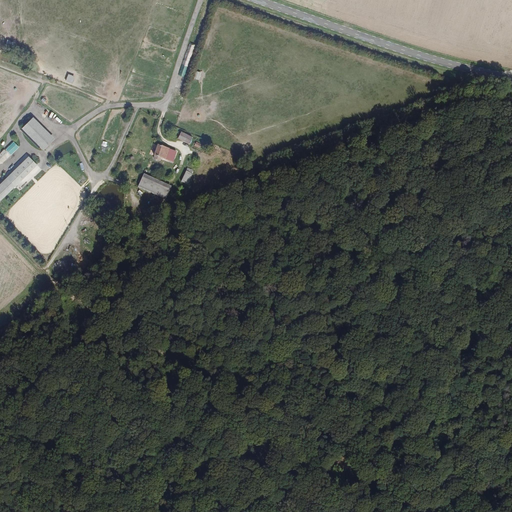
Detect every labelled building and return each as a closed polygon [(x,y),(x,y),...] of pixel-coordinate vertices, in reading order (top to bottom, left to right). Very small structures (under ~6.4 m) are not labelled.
[(188,46),(186,55),(192,57),(195,48),(188,46)] [(184,60),(182,72),(189,73),(191,61),(184,60)] [(73,84),(75,76),(68,74),(66,82),(73,84)] [(54,139),(33,118),(23,128),(44,149),(54,139)] [(193,137),(182,132),(178,138),(189,144),(193,137)] [(103,141),(100,150),(106,152),(109,142),(103,141)] [(14,142),(6,150),(11,155),(19,147),(14,142)] [(173,162),(177,151),(158,144),(154,155),(153,159),(160,161),(161,158),(173,162)] [(4,149),(0,153),(0,162),(2,164),(10,156),(4,149)] [(20,180),(36,165),(29,158),(13,173),(20,180)] [(188,168),(181,182),(187,184),(194,170),(188,168)] [(20,180),(13,173),(8,178),(15,185),(20,180)] [(166,199),(172,186),(144,173),(138,187),(166,199)] [(0,199),(15,185),(8,178),(0,186),(0,199)]
